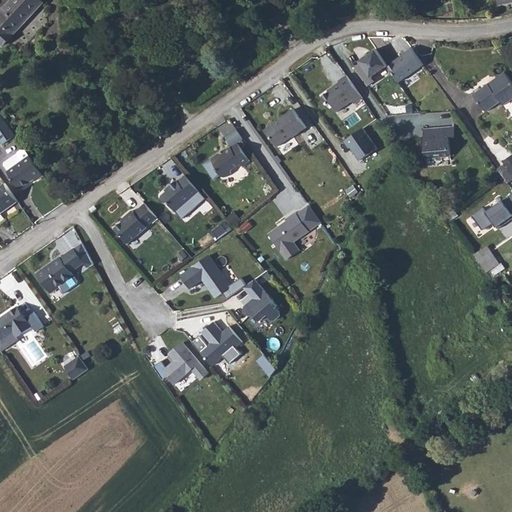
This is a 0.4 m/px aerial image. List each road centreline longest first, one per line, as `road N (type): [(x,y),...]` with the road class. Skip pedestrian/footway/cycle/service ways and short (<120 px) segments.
road 1 (unclassified): [(511,23),(454,30),(371,25),(333,34),(74,211)]
road 2 (residential): [(74,211),(139,314),(179,320),(210,313)]
